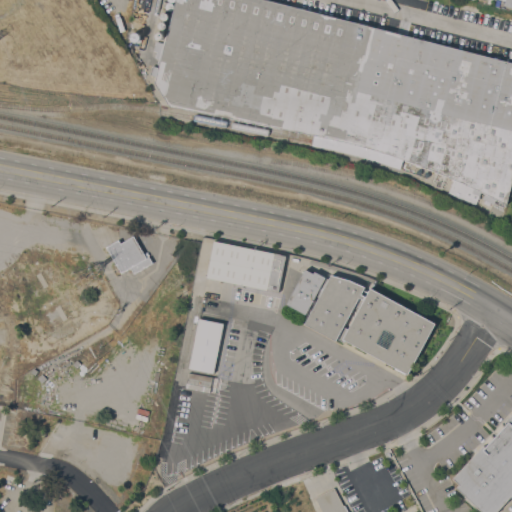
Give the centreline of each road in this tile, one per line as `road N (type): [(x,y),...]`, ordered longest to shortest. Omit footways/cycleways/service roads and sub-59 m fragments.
road 1 (primary): [(0,170),(369,247),(494,306)]
road 2 (residential): [(494,306),(459,362),(399,420),(217,491)]
road 3 (residential): [(511,42),(350,0)]
